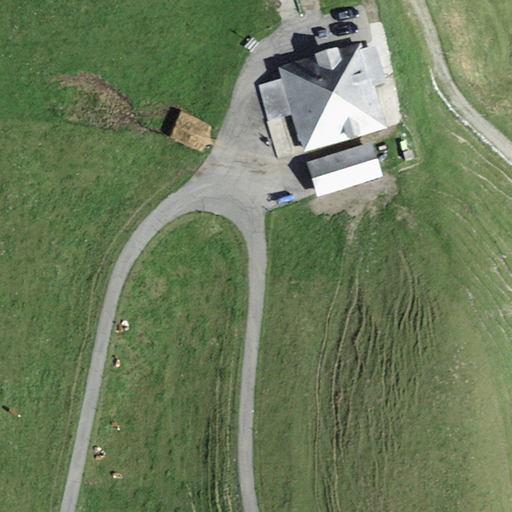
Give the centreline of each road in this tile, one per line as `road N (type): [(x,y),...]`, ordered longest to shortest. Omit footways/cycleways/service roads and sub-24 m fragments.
road 1 (unclassified): [(69,511),(121,270),(168,209),(209,199),(237,209),(254,239),(245,423),(251,511)]
road 2 (track): [(310,0),(316,27),(278,39),(247,78),(216,200)]
road 3 (track): [(511,152),(453,94),(416,0)]
